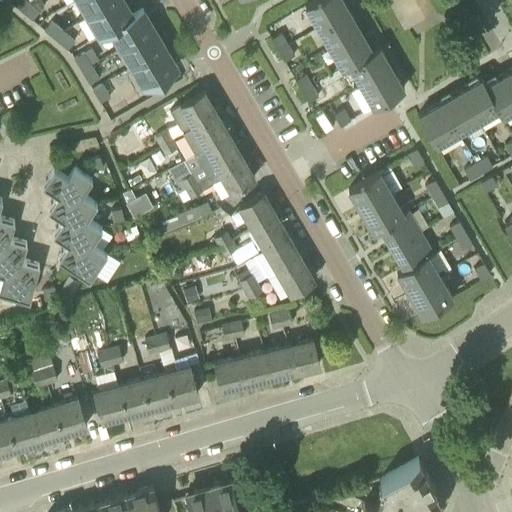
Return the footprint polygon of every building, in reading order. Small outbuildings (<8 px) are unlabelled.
[(10,0),(20,8),(27,0),(10,0)] [(27,0),(20,8),(32,18),(39,10),(27,0)] [(111,0),(79,0),(87,14),(111,0)] [(131,14),(131,11),(125,0),(111,0),(87,14),(100,37),(111,31),(112,27),(111,27),(131,15),(131,14)] [(317,24),(347,6),(343,0),(309,0),(305,3),(317,24)] [(142,5),(131,11),(131,14),(131,15),(111,27),(112,27),(111,31),(120,46),(154,26),(142,5)] [(329,44),(359,27),(347,6),(317,24),(329,44)] [(55,38),(63,29),(51,20),(44,28),(55,38)] [(165,45),(154,26),(120,46),(131,65),(165,45)] [(341,65),(371,47),(359,27),(329,44),(341,65)] [(63,29),(55,38),(67,48),(74,39),(63,29)] [(277,48),(287,42),(280,31),(271,36),(277,48)] [(287,42),(277,48),(284,59),(294,53),(287,42)] [(360,83),(391,65),(378,43),(371,47),(341,65),(342,66),(349,62),(360,83)] [(165,45),(131,65),(143,86),(178,66),(165,45)] [(81,69),(91,63),(83,50),(74,56),(81,69)] [(91,63),(81,69),(89,82),(99,76),(91,63)] [(391,65),(360,83),(373,104),(403,86),(391,65)] [(504,114),(511,108),(511,79),(506,70),(486,82),(504,114)] [(302,89),(311,83),(305,72),(295,78),(302,89)] [(503,114),(504,114),(486,82),(482,75),(460,88),(478,118),(498,106),(503,114)] [(92,88),(100,101),(110,95),(102,82),(92,88)] [(311,83),(302,89),(308,100),(318,94),(311,83)] [(191,125),(216,110),(203,88),(179,102),(180,103),(170,109),(180,128),(190,122),(191,125)] [(457,131),(478,118),(460,88),(439,100),(457,131)] [(340,124),(350,118),(338,97),(328,102),(340,124)] [(435,143),(457,131),(439,100),(418,113),(435,143)] [(183,130),(196,153),(204,147),(204,146),(229,132),(216,110),(191,125),(183,130)] [(159,144),(173,136),(168,127),(154,135),(159,144)] [(216,168),(217,168),(241,154),(229,132),(204,146),(204,147),(216,168)] [(173,136),(159,144),(165,152),(178,144),(173,136)] [(423,158),(416,146),(406,152),(413,163),(423,158)] [(164,157),(159,148),(150,153),(156,162),(164,157)] [(100,153),(89,157),(94,170),(105,166),(100,153)] [(221,177),(229,190),(254,176),(241,154),(217,168),(216,168),(198,179),(185,187),(190,195),(221,177)] [(475,161),(481,171),(493,164),(487,154),(475,161)] [(469,177),(481,171),(475,161),(463,167),(469,177)] [(43,186),(57,197),(70,205),(79,192),(90,200),(100,184),(75,167),(68,177),(55,169),(43,186)] [(360,208),(391,190),(378,168),(348,186),(360,208)] [(185,187),(198,179),(193,170),(180,178),(185,187)] [(480,180),(486,189),(497,183),(492,173),(480,180)] [(431,194),(442,188),(435,177),(425,183),(431,194)] [(442,188),(431,194),(438,206),(448,200),(442,188)] [(133,215),(154,204),(145,189),(125,200),(133,215)] [(250,226),(275,211),(262,189),(238,204),(250,226)] [(409,206),(402,210),(391,190),(360,208),(373,230),(380,225),(410,208),(409,206)] [(48,210),(63,221),(71,226),(81,212),(90,200),(79,192),(70,205),(57,197),(48,210)] [(180,222),(202,213),(198,203),(176,211),(180,222)] [(125,218),(122,205),(110,208),(114,221),(125,218)] [(391,245),(422,228),(410,208),(380,225),(391,245)] [(263,248),(288,233),(275,211),(250,226),(263,248)] [(53,235),(68,246),(69,245),(81,254),(90,241),(100,226),(81,212),(71,226),(63,221),(53,235)] [(12,220),(0,216),(0,256),(2,257),(8,236),(12,220)] [(456,235),(466,230),(459,218),(449,224),(456,235)] [(214,236),(219,245),(233,236),(228,228),(214,236)] [(403,265),(433,247),(422,228),(391,245),(403,265)] [(466,230),(456,235),(462,247),(472,241),(466,230)] [(276,269),(301,255),(288,233),(263,248),(276,269)] [(16,279),(21,258),(26,241),(8,236),(2,257),(0,256),(0,275),(2,276),(16,279)] [(233,236),(219,245),(224,253),(238,244),(233,236)] [(69,245),(68,246),(59,259),(85,278),(105,251),(90,241),(81,254),(69,245)] [(409,291),(439,273),(428,253),(434,249),(433,247),(403,265),(396,269),(409,291)] [(276,269),(289,291),(313,277),(301,255),(276,269)] [(16,279),(2,276),(0,282),(0,290),(28,298),(38,263),(21,258),(16,279)] [(480,278),(490,272),(483,261),(473,266),(480,278)] [(244,288),(257,280),(252,271),(239,279),(244,288)] [(439,273),(409,291),(421,312),(452,295),(439,273)] [(71,296),(77,285),(65,279),(59,289),(71,296)] [(257,280),(244,288),(249,296),(262,288),(257,280)] [(193,283),(182,286),(186,300),(197,296),(193,283)] [(56,295),(54,284),(42,286),(44,297),(56,295)] [(206,305),(193,308),(196,320),(209,317),(206,305)] [(278,308),(282,324),(292,321),(288,306),(278,308)] [(273,326),(282,324),(278,308),(269,311),(273,326)] [(231,320),(235,334),(245,332),(241,317),(231,320)] [(225,337),(235,334),(231,320),(221,322),(225,337)] [(155,332),(160,349),(170,346),(166,329),(155,332)] [(149,352),(160,349),(155,332),(144,335),(149,352)] [(288,342),(294,368),(319,362),(312,336),(288,342)] [(270,374),(294,368),(288,342),(263,348),(270,374)] [(108,346),(112,362),(123,359),(118,343),(108,346)] [(97,348),(102,365),(112,362),(108,346),(97,348)] [(86,347),(76,350),(83,371),(93,368),(86,347)] [(263,348),(239,354),(245,380),(270,374),(263,348)] [(39,354),(47,381),(57,378),(49,351),(39,354)] [(36,385),(47,381),(39,354),(30,357),(33,368),(32,368),(36,385)] [(220,386),(245,380),(239,354),(214,360),(220,386)] [(165,367),(173,399),(197,392),(188,360),(165,367)] [(149,405),(173,399),(165,367),(141,373),(149,405)] [(126,412),(149,405),(141,373),(118,380),(126,412)] [(0,378),(0,395),(12,391),(8,376),(0,378)] [(118,380),(93,387),(102,419),(126,412),(118,380)] [(53,399),(63,431),(86,423),(76,392),(53,399)] [(39,438),(63,431),(53,399),(29,407),(39,438)] [(15,446),(39,438),(29,407),(5,414),(15,446)] [(0,450),(15,446),(5,414),(0,415),(0,450)] [(375,502),(396,511),(431,511),(439,493),(418,456),(381,476),(383,483),(375,502)] [(241,511),(231,478),(223,481),(222,478),(207,483),(215,511),(241,511)] [(161,511),(158,500),(153,483),(126,491),(132,511),(161,511)] [(215,511),(207,483),(193,487),(194,490),(185,492),(191,511),(215,511)] [(132,511),(126,491),(99,499),(102,511),(132,511)] [(161,511),(176,511),(172,496),(158,500),(161,511)] [(396,511),(375,502),(364,497),(357,511),(396,511)] [(102,511),(99,499),(72,507),(73,511),(102,511)]
